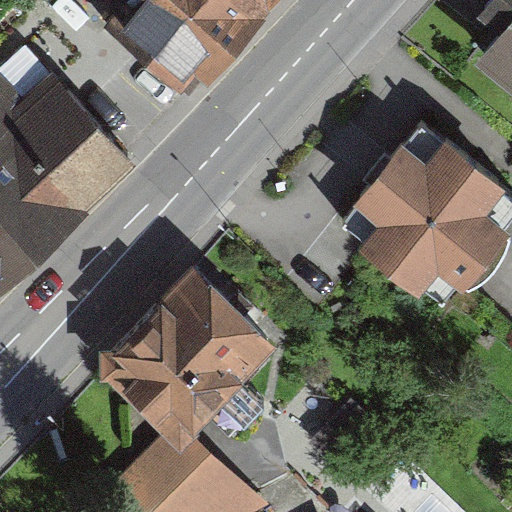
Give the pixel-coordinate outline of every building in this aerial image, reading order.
[(262,22),(235,0),(126,0),(104,26),(182,92),(196,76),(209,86),(262,22)] [(235,0),(262,22),(281,0),(235,0)] [(511,0),(490,0),(478,15),(501,33),(476,63),(511,91),(511,0)] [(0,291),(140,164),(55,71),(26,97),(0,68),(0,291)] [(511,218),(511,187),(423,119),(339,228),(443,308),(460,286),(466,291),(485,280),(500,265),(509,247),(511,234),(511,227),(508,224),(511,218)] [(281,346),(195,265),(114,350),(103,349),(103,380),(110,380),(165,432),(182,449),(197,433),(281,346)] [(381,424),(352,398),(311,442),(340,468),(381,424)] [(197,433),(182,449),(165,432),(108,491),(130,511),(258,511),(272,504),(197,433)] [(481,511),(460,489),(434,511),(481,511)]
